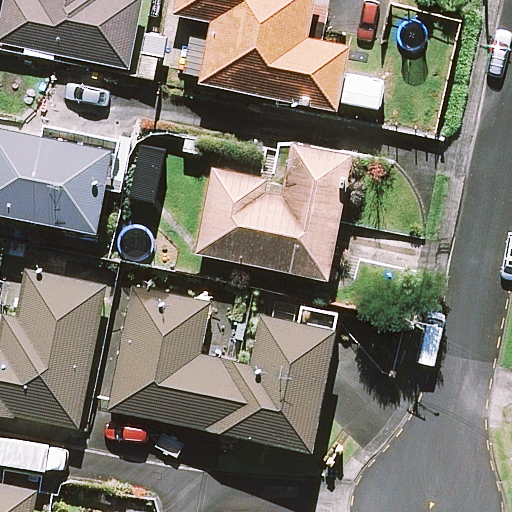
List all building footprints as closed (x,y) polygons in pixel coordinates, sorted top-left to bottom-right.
[(3,0),(0,16),(0,41),(128,65),(140,0),(3,0)] [(311,0),(174,0),(173,11),(211,18),(207,39),(199,80),(335,105),(347,42),(305,35),(311,0)] [(109,139),(0,121),(0,207),(95,223),(109,139)] [(348,147),(286,136),(279,176),(212,164),(197,250),(326,272),(348,147)] [(162,146),(135,142),(129,182),(156,186),(162,146)] [(0,408),(79,422),(104,279),(24,265),(11,342),(0,340),(0,408)] [(210,295),(129,280),(106,405),(310,443),(333,323),(259,309),(249,360),(199,351),(210,295)] [(0,511),(30,511),(36,487),(0,480),(0,511)]
